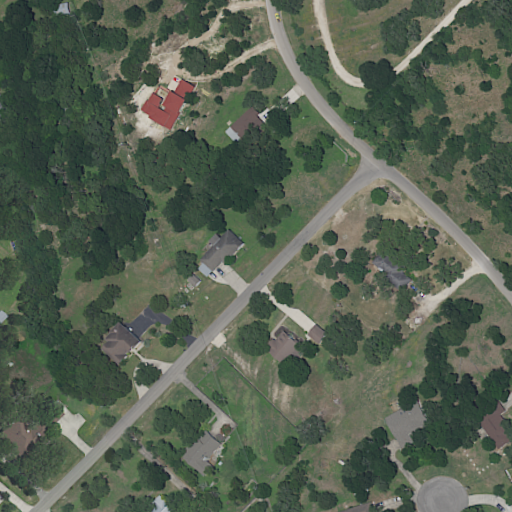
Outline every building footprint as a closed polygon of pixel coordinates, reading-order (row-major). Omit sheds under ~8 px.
[(70,14),(68,3),(53,6),(55,17),(70,14)] [(171,130),(192,86),(178,79),(167,101),(149,93),(139,115),(171,130)] [(243,243),(230,230),(195,266),(207,279),(243,243)] [(117,365),(140,341),(118,320),(103,337),(108,341),(100,349),(117,365)] [(306,337),(320,343),(326,330),(312,324),(306,337)] [(276,341),(273,338),(264,349),(282,366),(300,347),(284,332),(276,341)] [(383,416),(395,441),(429,425),(417,400),(383,416)] [(498,450),(511,438),(511,436),(497,417),(504,411),(496,400),(473,418),(498,450)] [(60,414),(51,405),(40,416),(49,426),(60,414)] [(28,438),(10,420),(0,430),(0,437),(15,452),(28,438)] [(38,422),(27,430),(36,442),(47,434),(38,422)] [(221,442),(201,430),(182,461),(202,473),(221,442)] [(154,509),(151,511),(174,511),(158,496),(149,505),(154,509)]
